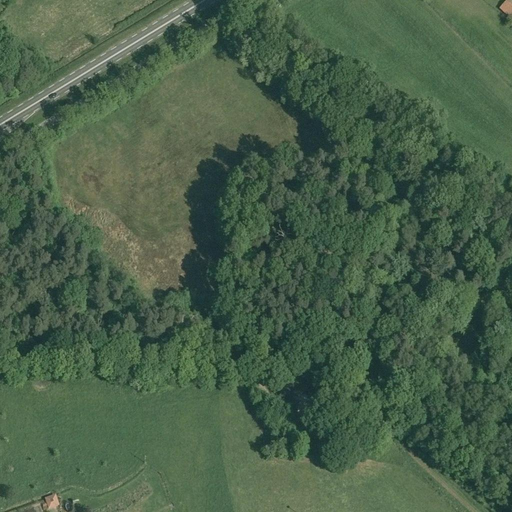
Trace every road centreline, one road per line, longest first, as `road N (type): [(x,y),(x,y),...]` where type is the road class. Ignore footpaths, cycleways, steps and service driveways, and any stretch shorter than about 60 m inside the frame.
road 1 (track): [(481,306),(477,249),(447,197),(226,15),(218,44)]
road 2 (track): [(0,357),(343,352)]
road 3 (unclassified): [(0,153),(251,0)]
road 4 (secondary): [(0,126),(207,0)]
